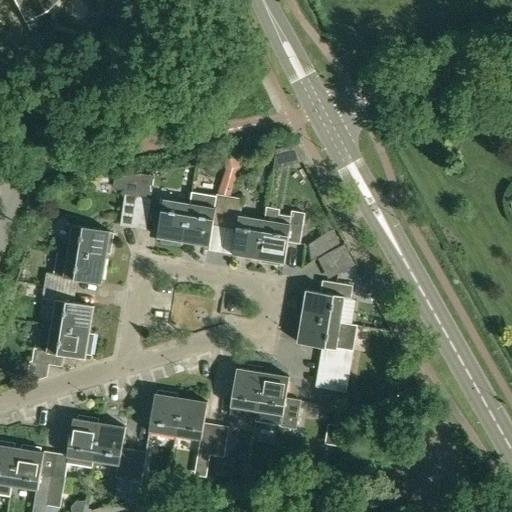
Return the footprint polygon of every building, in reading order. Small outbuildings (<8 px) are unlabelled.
[(33,18),(23,0),(11,0),(24,23),(33,18)] [(39,0),(23,0),(33,18),(46,12),(39,0)] [(35,49),(40,59),(52,53),(47,43),(35,49)] [(226,174),(240,171),(237,157),(224,160),(226,174)] [(187,203),(181,242),(206,246),(209,226),(222,228),(227,196),(217,194),(213,193),(213,194),(189,190),(187,203)] [(124,194),(119,226),(132,228),(138,196),(124,194)] [(138,196),(132,228),(143,230),(146,230),(151,199),(138,196)] [(229,255),(255,259),(262,220),(236,216),(238,197),(227,196),(222,228),(233,229),(229,255)] [(161,199),(155,238),(159,238),(158,244),(178,247),(179,241),(181,242),(187,203),(161,199)] [(278,222),(262,220),(255,259),(258,259),(258,263),(278,266),(279,262),(282,263),(286,243),(298,245),(302,213),(292,212),(291,217),(280,215),(278,222)] [(66,251),(104,257),(105,253),(109,253),(112,233),(108,233),(108,231),(70,225),(66,251)] [(333,230),(309,244),(311,260),(340,243),(333,230)] [(345,245),(328,254),(338,274),(355,265),(345,245)] [(104,257),(66,251),(58,250),(54,274),(46,272),(44,286),(74,291),(75,280),(100,283),(104,257)] [(304,292),(300,316),(339,323),(343,301),(343,298),(351,299),(353,286),(323,281),(321,295),(304,292)] [(54,302),(50,326),(89,332),(93,305),(72,302),(74,291),(44,286),(41,300),(54,302)] [(356,326),(339,323),(300,316),(295,343),(320,348),(316,374),(346,379),(351,353),(356,326)] [(88,334),(89,332),(50,326),(42,324),(38,349),(33,349),(31,362),(61,367),(63,355),(85,359),(85,357),(85,354),(91,355),(94,335),(88,334)] [(254,419),(256,410),(262,373),(260,372),(261,368),(238,364),(238,369),(236,368),(228,415),(254,419)] [(288,377),(262,373),(256,410),(254,419),(281,424),(280,428),(298,431),(304,400),(285,397),(288,377)] [(344,393),(346,379),(316,374),(313,388),(344,393)] [(399,393),(404,409),(426,402),(418,387),(399,393)] [(146,432),(174,437),(180,397),(175,397),(175,393),(155,389),(154,393),(153,393),(146,432)] [(206,402),(180,397),(174,437),(200,442),(198,454),(209,455),(214,425),(202,423),(206,402)] [(70,418),(63,455),(62,463),(91,468),(92,461),(98,423),(99,418),(79,415),(78,419),(70,418)] [(123,427),(98,423),(92,461),(116,466),(113,478),(127,480),(132,450),(120,448),(123,427)] [(214,425),(209,455),(222,458),(227,427),(214,425)] [(0,493),(9,495),(10,486),(17,449),(12,448),(13,444),(0,441),(0,493)] [(45,506),(50,475),(39,473),(42,453),(38,453),(39,448),(20,445),(19,449),(17,449),(10,486),(34,490),(32,504),(45,506)] [(144,452),(132,450),(127,480),(139,483),(144,452)] [(62,477),(50,475),(45,506),(57,508),(63,477),(62,477)]
